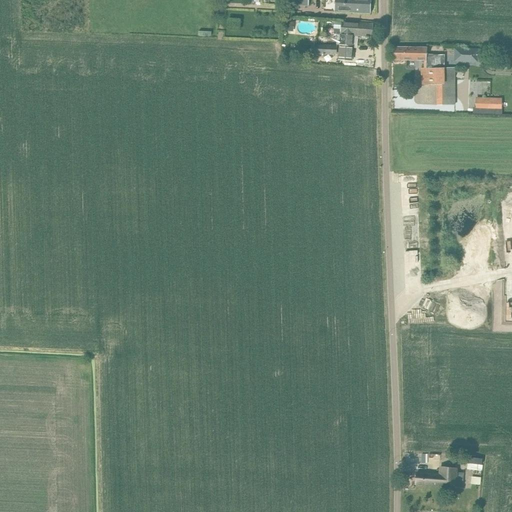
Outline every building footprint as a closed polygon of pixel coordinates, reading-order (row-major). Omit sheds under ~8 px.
[(371,0),(336,0),(335,12),(361,13),(361,10),(371,10),(371,0)] [(330,31),(331,21),(318,20),(317,30),(330,31)] [(339,39),(344,40),(343,47),(353,48),(354,35),(366,36),(366,38),(369,38),(369,37),(373,37),(373,24),(364,23),(341,21),(339,39)] [(332,54),(332,46),(314,45),(314,53),(332,54)] [(426,48),(404,48),(394,47),(394,60),(404,60),(426,61),(426,48)] [(454,48),(454,62),(478,62),(478,49),(454,48)] [(421,84),(443,84),(443,69),(421,69),(421,84)] [(490,98),(489,115),(502,115),(503,99),(490,98)] [(482,458),(468,457),(468,463),(466,463),(466,469),(482,470),(482,458)] [(458,468),(450,468),(440,467),(440,475),(416,473),(416,484),(426,485),(456,486),(458,468)] [(481,477),(471,477),(471,484),(481,485),(481,477)]
